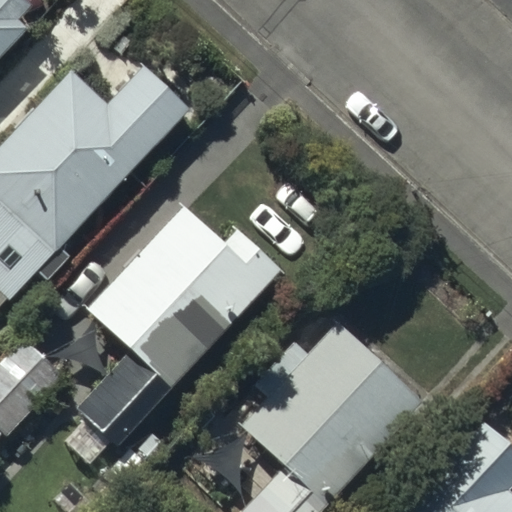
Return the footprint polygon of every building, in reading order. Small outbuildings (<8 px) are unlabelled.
[(0,0),(0,57),(23,33),(13,23),(27,9),(17,0),(0,0)] [(186,112),(140,71),(106,108),(66,72),(0,143),(0,298),(7,305),(186,112)] [(276,274),(233,234),(222,246),(182,210),(87,312),(170,388),(276,274)] [(319,511),(420,403),(336,325),(308,355),(292,341),(254,383),(268,397),(239,428),(287,472),(250,511),(319,511)] [(60,381),(19,343),(0,363),(0,433),(7,439),(60,381)] [(166,395),(125,356),(75,409),(115,448),(166,395)] [(511,511),(511,454),(478,423),(396,511),(511,511)] [(88,491),(108,511),(117,511),(153,478),(129,453),(109,473),(108,472),(88,491)] [(77,511),(86,505),(67,484),(51,498),(64,511),(77,511)]
